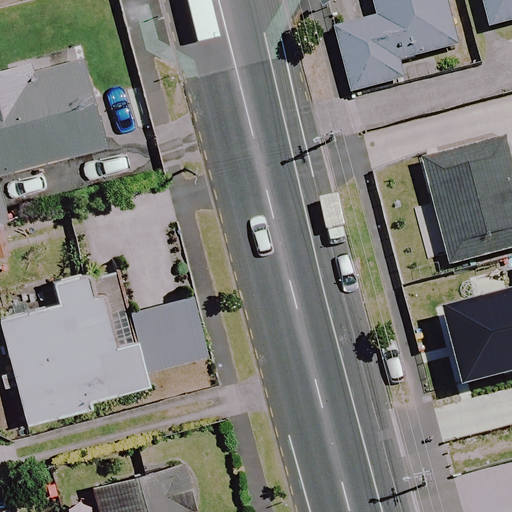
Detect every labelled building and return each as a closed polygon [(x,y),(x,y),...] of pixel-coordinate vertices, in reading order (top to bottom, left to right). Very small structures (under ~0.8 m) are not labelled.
[(451,51),(438,0),(365,0),(371,22),(329,32),(345,97),(399,84),(394,64),(451,51)] [(511,0),(476,0),(485,31),(511,24),(511,0)] [(0,172),(93,153),(73,62),(0,77),(0,172)] [(109,271),(45,288),(51,313),(0,326),(0,354),(18,427),(84,410),(83,404),(139,390),(135,376),(193,361),(178,301),(120,316),(109,271)] [(180,511),(168,466),(84,487),(90,511),(180,511)]
